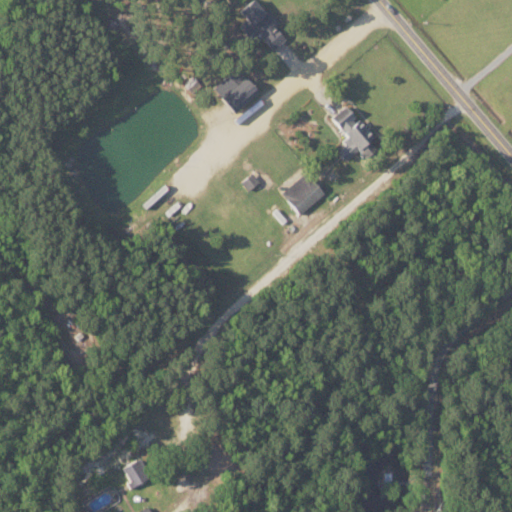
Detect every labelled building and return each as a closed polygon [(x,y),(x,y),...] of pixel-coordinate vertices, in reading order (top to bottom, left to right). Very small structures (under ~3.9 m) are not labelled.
[(271,49),(284,37),(273,25),(276,22),(256,0),(248,0),(238,9),(246,18),(238,25),(253,44),(261,37),(271,49)] [(257,93),(238,67),(212,86),(231,111),(257,93)] [(345,161),(374,137),(349,108),(333,121),(347,138),(335,149),(345,161)] [(297,214),(323,194),(305,171),(280,192),(297,214)] [(148,477),(138,458),(120,467),(130,486),(148,477)]
